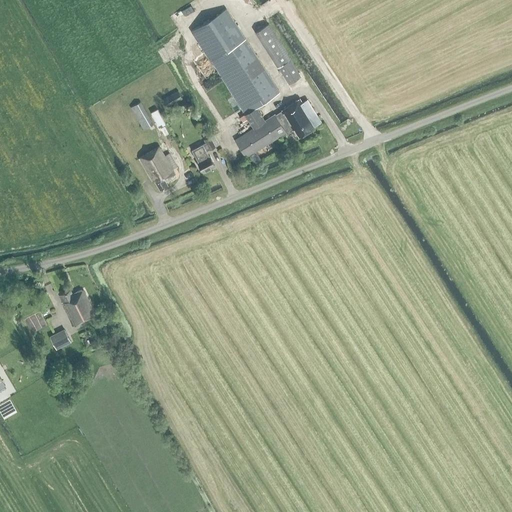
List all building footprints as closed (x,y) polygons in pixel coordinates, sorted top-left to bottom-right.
[(211,61),(254,128),(235,140),(246,157),(286,132),(287,135),(295,130),(299,136),(314,127),(311,121),(317,117),(308,104),(304,106),(299,99),(281,110),(282,111),(275,116),(274,115),(265,121),(256,107),(279,93),(226,9),(192,31),(211,62),(211,61)] [(278,68),(278,67),(289,83),(300,76),(290,60),(291,60),(269,25),(256,33),(278,68)] [(178,91),(163,99),(167,107),(182,99),(178,91)] [(130,108),(143,130),(153,125),(140,102),(130,108)] [(210,151),(216,147),(210,137),(204,140),(206,143),(192,150),(198,163),(203,173),(215,167),(210,157),(207,152),(210,150),(210,151)] [(156,181),(161,190),(169,185),(166,181),(176,175),(171,165),(175,163),(169,154),(165,157),(160,147),(139,160),(153,182),(156,181)] [(256,152),(249,156),(254,164),(261,160),(256,152)] [(71,291),(59,296),(75,327),(89,320),(89,319),(95,316),(83,291),(81,292),(81,291),(76,293),(77,294),(73,296),(71,291)] [(40,313),(25,321),(33,335),(48,327),(40,313)] [(50,336),(57,350),(71,342),(64,329),(50,336)]
